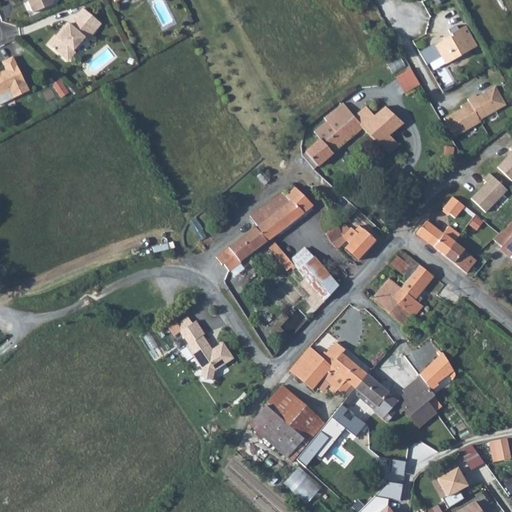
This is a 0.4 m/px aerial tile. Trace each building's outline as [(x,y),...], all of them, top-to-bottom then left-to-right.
[(25,0),(31,13),(51,5),(52,1),(52,0),(25,0)] [(75,53),(84,39),(87,41),(93,34),(85,27),(93,18),(82,9),(75,18),(69,25),(67,24),(61,32),(63,33),(58,39),(56,38),(48,47),(67,63),(71,63),(76,57),(75,53)] [(93,18),(85,27),(93,34),(101,25),(93,18)] [(477,47),(466,26),(451,35),(452,36),(433,48),(432,46),(420,53),(428,66),(443,58),(447,65),(477,47)] [(12,99),(27,91),(10,57),(0,62),(4,70),(0,72),(0,94),(8,91),(12,99)] [(405,92),(420,84),(412,67),(396,76),(405,92)] [(61,78),(53,83),(61,96),(70,91),(61,78)] [(460,105),(442,115),(453,133),(479,118),(480,121),(505,106),(495,88),(477,98),(476,96),(468,100),(467,98),(459,102),(460,105)] [(321,140),(305,153),(317,167),(362,130),(389,154),(400,145),(393,139),(398,134),(395,132),(405,124),(386,108),(377,116),(366,107),(355,117),(345,105),(326,120),(329,124),(316,135),(321,140)] [(511,183),(511,182),(511,147),(510,150),(511,152),(511,153),(497,169),(511,183)] [(305,153),(301,156),(313,170),(317,167),(305,153)] [(485,215),(507,192),(489,175),(483,182),(487,185),(471,201),(485,215)] [(281,192),(259,208),(268,219),(265,221),(275,235),(311,206),(293,188),(285,195),(281,192)] [(464,207),(453,198),(442,207),(455,218),(464,207)] [(268,219),(259,208),(249,216),(257,227),(220,255),(226,263),(228,262),(234,269),(245,261),(244,259),(270,239),(261,225),(265,221),(268,219)] [(469,224),(477,229),(484,221),(476,215),(469,224)] [(261,225),(270,239),(275,235),(265,221),(261,225)] [(511,221),(493,239),(501,246),(497,250),(507,258),(511,252),(511,221)] [(426,222),(416,234),(427,242),(437,230),(426,222)] [(357,260),(374,241),(358,226),(354,231),(357,234),(344,248),(357,260)] [(345,241),(338,228),(323,235),(331,245),(337,249),(345,241)] [(446,231),(456,240),(459,236),(449,228),(446,231)] [(453,243),(456,240),(446,231),(443,235),(437,230),(427,242),(443,255),(453,243)] [(443,255),(466,273),(475,261),(453,243),(443,255)] [(279,261),(285,256),(276,247),(270,252),(279,261)] [(324,302),(338,287),(304,248),(289,261),(324,302)] [(401,251),(390,264),(408,279),(419,266),(401,251)] [(408,279),(404,284),(400,288),(413,299),(432,276),(419,266),(408,279)] [(389,280),(371,300),(404,327),(412,317),(391,299),(400,288),(404,284),(399,280),(395,284),(389,280)] [(391,299),(412,317),(421,305),(413,299),(400,288),(391,299)] [(191,323),(187,317),(176,324),(181,330),(191,323)] [(233,357),(222,341),(211,349),(201,335),(203,333),(194,321),(191,323),(181,330),(179,332),(187,344),(185,345),(201,368),(199,374),(202,377),(212,379),(214,371),(233,357)] [(351,385),(355,389),(367,375),(341,353),(343,351),(335,343),(325,354),(323,352),(320,356),(309,347),(289,371),(312,391),(317,384),(325,390),(328,390),(334,395),(338,391),(343,394),(351,385)] [(420,375),(427,385),(444,373),(446,378),(450,379),(453,379),(455,376),(455,373),(453,370),(450,369),(452,367),(445,357),(420,375)] [(369,373),(367,375),(378,385),(380,381),(369,373)] [(367,375),(355,389),(359,392),(377,407),(373,411),(371,413),(384,424),(391,415),(389,413),(391,402),(386,397),(389,394),(378,385),(367,375)] [(420,375),(403,391),(410,400),(427,385),(420,375)] [(420,427),(436,413),(428,402),(434,396),(427,385),(410,400),(403,391),(398,400),(399,402),(395,405),(401,412),(405,409),(420,427)] [(265,405),(266,406),(303,439),(307,442),(323,423),(281,387),(265,405)] [(355,389),(342,405),(345,408),(355,396),(359,392),(355,389)] [(359,392),(355,396),(373,411),(377,407),(359,392)] [(342,405),(296,460),(308,471),(343,429),(353,437),(364,423),(345,408),(342,405)] [(303,439),(266,406),(249,425),(286,458),(303,439)] [(507,439),(494,441),(498,462),(510,459),(507,439)] [(473,443),(460,450),(471,469),(484,462),(473,443)] [(307,503),(322,488),(300,466),(285,480),(307,503)] [(466,486),(456,468),(437,479),(446,497),(466,486)] [(511,491),(511,477),(503,483),(510,493),(511,491)] [(387,482),(357,511),(388,511),(384,507),(386,500),(399,502),(401,484),(387,482)] [(430,511),(480,511),(475,503),(460,511),(439,511),(437,508),(430,511)]
